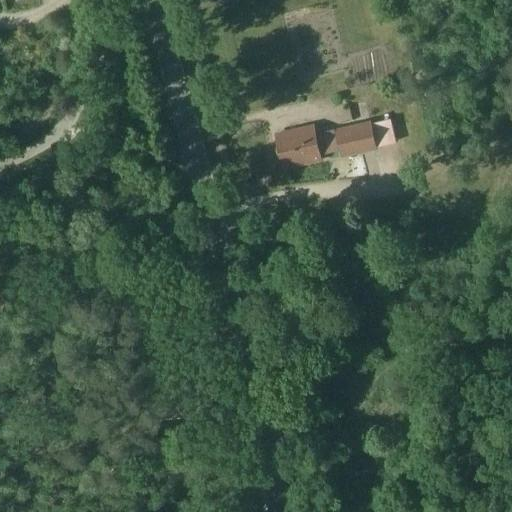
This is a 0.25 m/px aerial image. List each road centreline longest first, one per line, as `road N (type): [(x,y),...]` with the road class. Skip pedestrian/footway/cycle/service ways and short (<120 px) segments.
road 1 (tertiary): [(273,511),(264,420),(156,0)]
road 2 (track): [(213,216),(321,190),(430,199),(511,156)]
road 3 (unclassified): [(117,0),(57,130),(26,159),(0,168)]
